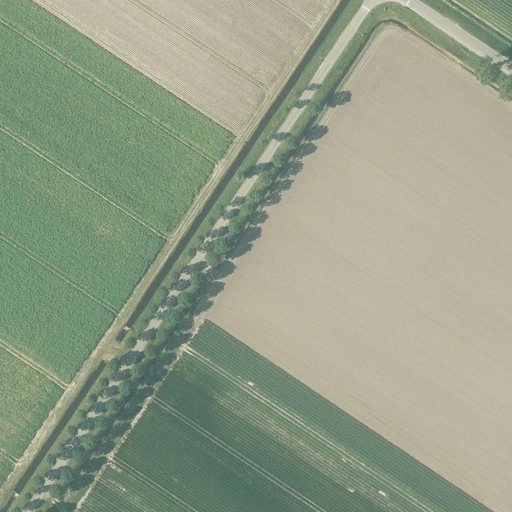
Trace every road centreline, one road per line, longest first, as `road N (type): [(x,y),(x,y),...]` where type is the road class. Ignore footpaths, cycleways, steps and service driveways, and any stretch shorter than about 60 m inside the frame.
road 1 (unclassified): [(28,511),(371,0)]
road 2 (secondary): [(511,70),(407,0)]
